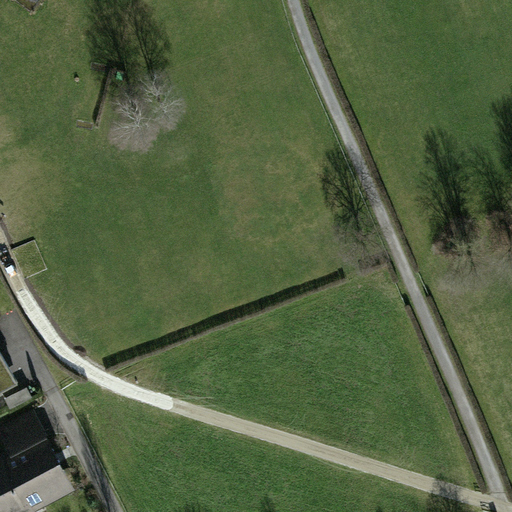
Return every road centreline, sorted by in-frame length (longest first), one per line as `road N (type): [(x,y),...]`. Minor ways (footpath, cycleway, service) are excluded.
road 1 (unknown): [(504,508),(116,385),(76,364),(29,300),(0,238)]
road 2 (track): [(505,511),(297,0)]
road 3 (residential): [(113,511),(31,350)]
